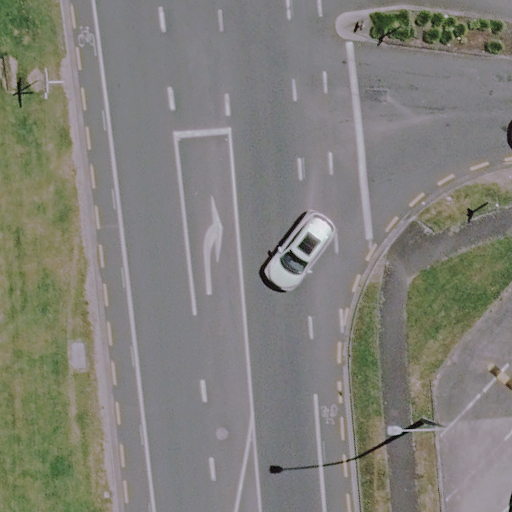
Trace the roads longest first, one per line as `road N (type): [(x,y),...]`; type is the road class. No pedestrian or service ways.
road 1 (tertiary): [(217,41),(253,429),(249,511)]
road 2 (tertiary): [(217,41),(348,31),(511,42)]
